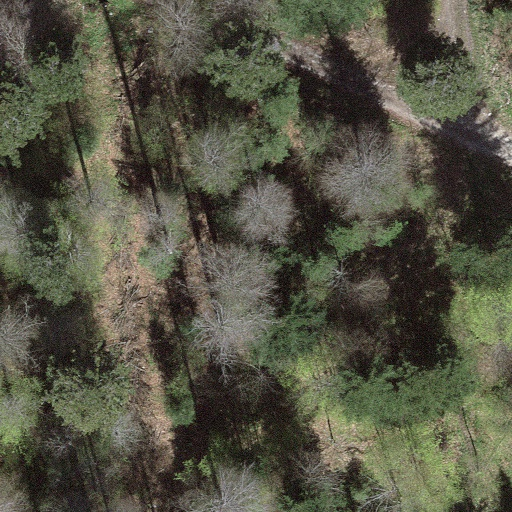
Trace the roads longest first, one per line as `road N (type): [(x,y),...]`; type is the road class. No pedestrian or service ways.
road 1 (track): [(186,0),(511,149)]
road 2 (track): [(445,0),(454,126)]
